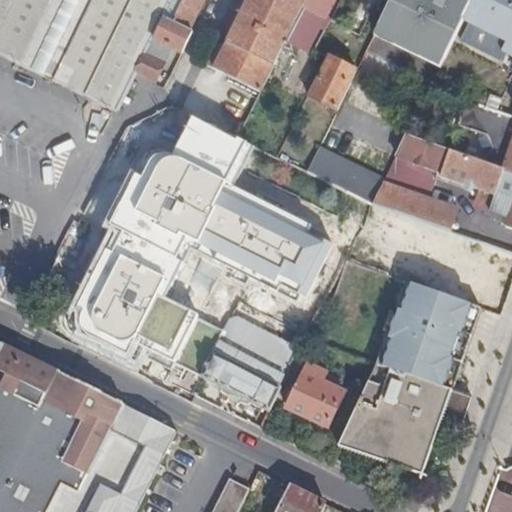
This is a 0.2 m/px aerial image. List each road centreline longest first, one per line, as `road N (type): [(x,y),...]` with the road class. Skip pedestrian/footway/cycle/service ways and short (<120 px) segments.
road 1 (residential): [(373,511),(0,322)]
road 2 (residential): [(511,356),(456,511)]
